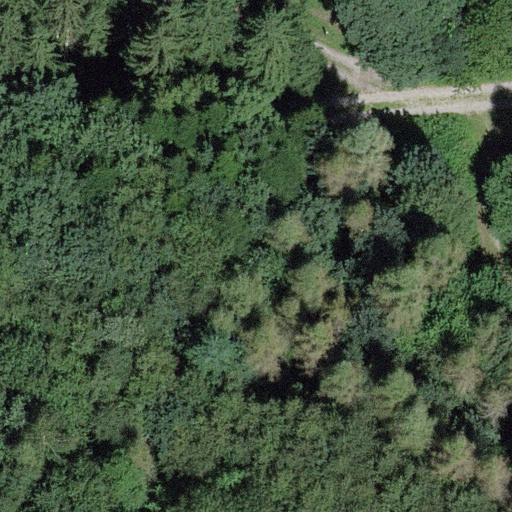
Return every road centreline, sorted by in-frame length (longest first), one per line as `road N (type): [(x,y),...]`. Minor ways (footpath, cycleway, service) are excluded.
road 1 (track): [(0,107),(176,124),(411,102)]
road 2 (track): [(411,102),(203,0)]
road 3 (track): [(491,96),(471,176),(485,270),(511,301)]
